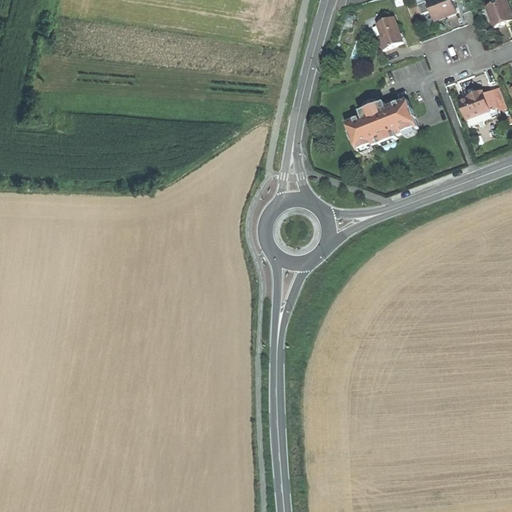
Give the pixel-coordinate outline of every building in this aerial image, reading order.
[(453,1),(452,0),(433,0),(429,1),(428,2),(432,12),(436,22),(447,17),(458,13),(453,1)] [(511,13),(507,0),(487,8),(495,28),(505,25),(511,22),(511,13)] [(432,12),(428,2),(421,5),(425,15),(432,12)] [(404,43),(395,18),(386,22),(378,24),(383,37),(378,39),(383,52),(395,47),(404,43)] [(469,98),(470,100),(461,103),(471,128),(502,116),(493,92),(485,95),(483,92),(476,95),(469,98)] [(414,113),(409,101),(388,109),(386,103),(361,113),(363,118),(347,124),(351,133),(350,134),(353,143),(354,142),(358,152),(379,144),(380,146),(399,139),(398,137),(419,128),(414,113)]
